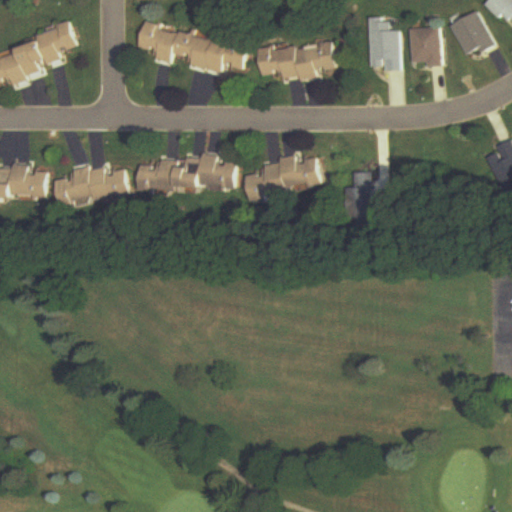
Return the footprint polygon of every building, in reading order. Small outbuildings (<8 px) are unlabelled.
[(511,0),(497,0),(492,6),(511,26),(511,0)] [(457,27),(474,59),(500,45),(483,13),(457,27)] [(375,19),(377,72),(407,71),(405,30),(396,30),(395,19),(375,19)] [(144,50),(162,55),(160,62),(177,66),(179,56),(195,60),(193,68),(229,76),(231,68),(251,73),(257,48),(151,23),(144,50)] [(449,66),(446,28),(416,30),(419,68),(449,66)] [(80,49),(74,30),(0,51),(0,88),(43,76),(40,67),(64,60),(62,54),(80,49)] [(343,72),(340,44),(266,50),(269,83),(325,78),(324,73),(343,72)] [(511,146),(492,155),(507,191),(511,189),(511,146)] [(329,190),(324,157),(268,167),(270,174),(253,177),(257,202),(329,190)] [(146,190),(243,190),(243,163),(225,163),(225,161),(146,161),(146,190)] [(66,209),(136,195),(130,165),(60,179),(66,209)] [(0,202),(50,204),(50,173),(31,173),(31,168),(0,167),(0,202)] [(375,174),(357,174),(358,189),(348,190),(350,229),(377,228),(375,174)]
